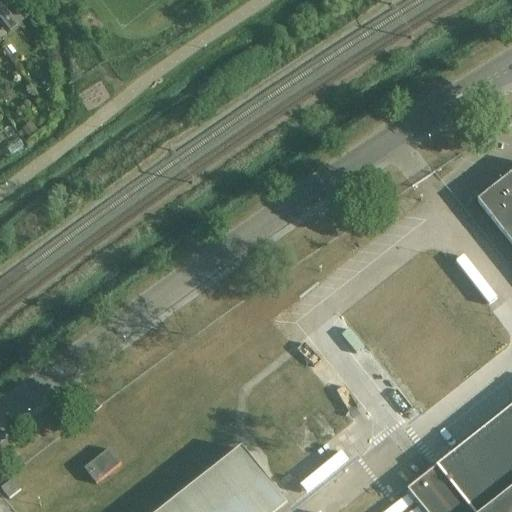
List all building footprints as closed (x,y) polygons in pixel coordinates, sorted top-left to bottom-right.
[(1,1),(0,1),(0,27),(2,30),(16,18),(1,1)] [(511,176),(477,204),(511,247),(511,176)] [(366,463),(511,346),(511,332),(449,254),(296,376),(366,463)] [(84,471),(96,486),(122,466),(110,451),(84,471)] [(193,511),(295,511),(297,511),(257,461),(193,511)] [(511,511),(511,493),(488,511),(469,511),(436,469),(407,492),(423,511),(511,511)] [(2,484),(6,489),(14,482),(10,477),(2,484)]
